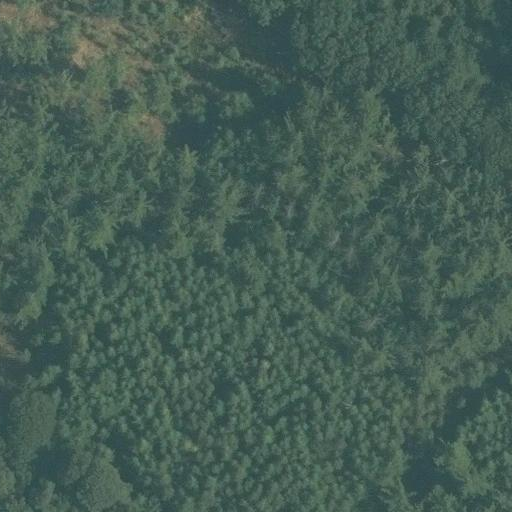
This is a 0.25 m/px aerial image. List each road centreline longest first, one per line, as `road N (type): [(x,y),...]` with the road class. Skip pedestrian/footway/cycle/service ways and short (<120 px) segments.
road 1 (track): [(511,189),(254,0)]
road 2 (unclassified): [(511,156),(307,0)]
road 3 (track): [(0,413),(87,511)]
